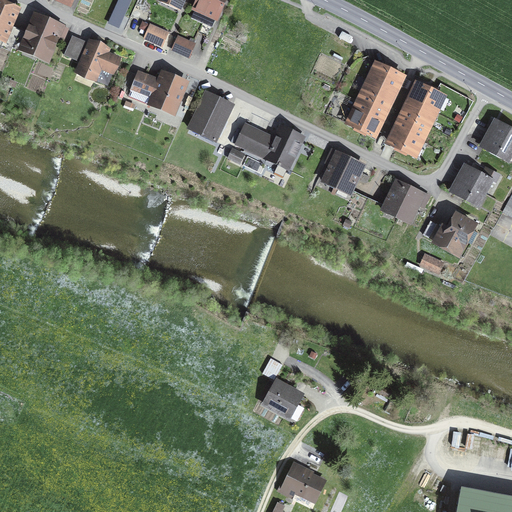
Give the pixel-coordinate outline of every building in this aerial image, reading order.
[(199,0),(197,6),(206,10),(204,14),(216,19),(224,1),(222,0),(199,0)] [(0,37),(4,39),(17,11),(0,3),(0,37)] [(59,29),(36,19),(24,48),(47,57),(59,29)] [(165,43),(170,32),(155,25),(150,36),(165,43)] [(195,43),(180,36),(175,47),(190,53),(195,43)] [(78,70),(83,72),(88,72),(96,76),(95,80),(107,85),(119,59),(106,54),(108,50),(90,42),(88,46),(71,39),(64,55),(81,63),(78,70)] [(394,91),(401,76),(390,71),(391,68),(385,65),(384,68),(379,65),(371,80),(394,91)] [(138,75),(131,90),(153,99),(151,104),(173,113),(185,83),(163,75),(159,84),(138,75)] [(394,91),(371,80),(364,95),(387,106),(394,91)] [(434,111),(441,96),(436,93),(437,90),(432,88),(430,90),(419,85),(412,100),(434,111)] [(206,93),(189,129),(215,141),(232,105),(206,93)] [(387,106),(364,95),(357,110),(380,121),(387,106)] [(434,111),(412,100),(405,115),(427,125),(434,111)] [(360,133),(361,130),(372,136),(380,121),(357,110),(350,125),(355,128),(354,130),(360,133)] [(427,125),(405,115),(398,129),(420,140),(427,125)] [(490,135),(511,146),(511,130),(497,122),(490,135)] [(243,130),(236,144),(280,167),(282,164),(288,167),(302,139),(281,129),(274,144),(243,130)] [(420,140),(398,129),(390,145),(402,150),(400,153),(406,155),(407,153),(413,155),(420,140)] [(511,150),(511,146),(490,135),(483,148),(507,161),(511,150)] [(233,150),(229,158),(239,163),(243,155),(233,150)] [(327,161),(333,164),(326,180),(335,185),(332,193),(335,195),(338,187),(349,192),(361,167),(330,152),(327,161)] [(460,180),(483,193),(490,180),(467,167),(460,180)] [(453,193),(476,206),(483,193),(460,180),(453,193)] [(397,184),(385,209),(409,221),(417,204),(424,208),(428,199),(397,184)] [(511,207),(510,206),(502,220),(511,226),(511,207)] [(436,242),(458,254),(474,225),(457,216),(450,229),(445,226),(436,242)] [(426,257),(422,264),(438,272),(442,265),(426,257)] [(271,359),(262,374),(274,380),(283,365),(271,359)] [(277,382),(265,404),(295,420),(298,419),(303,410),(302,407),(296,404),(301,395),(277,382)] [(296,466),(283,492),(290,495),(293,489),(313,499),(322,482),(303,473),(304,470),(296,466)] [(511,511),(511,497),(463,489),(459,511),(511,511)] [(273,511),(280,511),(284,506),(278,503),(273,511)]
